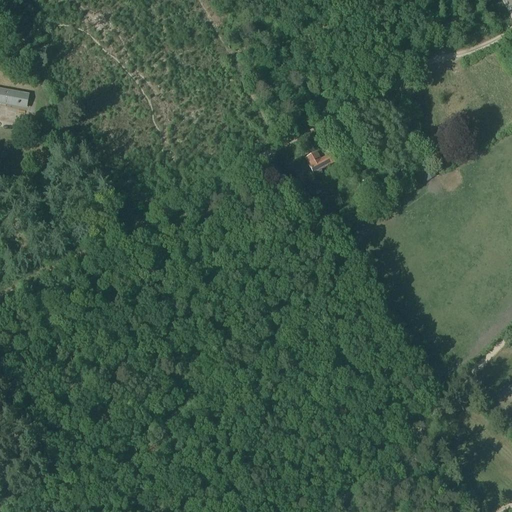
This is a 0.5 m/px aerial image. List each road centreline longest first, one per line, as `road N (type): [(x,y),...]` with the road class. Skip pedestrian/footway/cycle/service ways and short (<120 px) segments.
road 1 (unknown): [(511,29),(393,84),(184,210),(0,305)]
road 2 (track): [(332,511),(511,333)]
road 3 (track): [(11,26),(127,229)]
